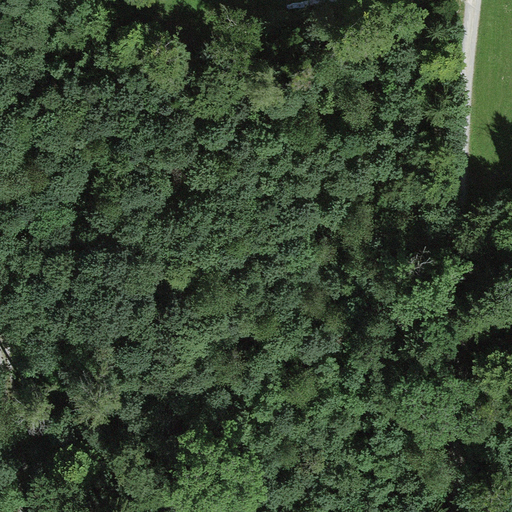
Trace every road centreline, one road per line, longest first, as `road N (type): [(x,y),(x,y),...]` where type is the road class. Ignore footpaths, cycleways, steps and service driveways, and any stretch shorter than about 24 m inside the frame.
road 1 (track): [(464,511),(446,251),(471,0)]
road 2 (track): [(0,314),(26,511)]
